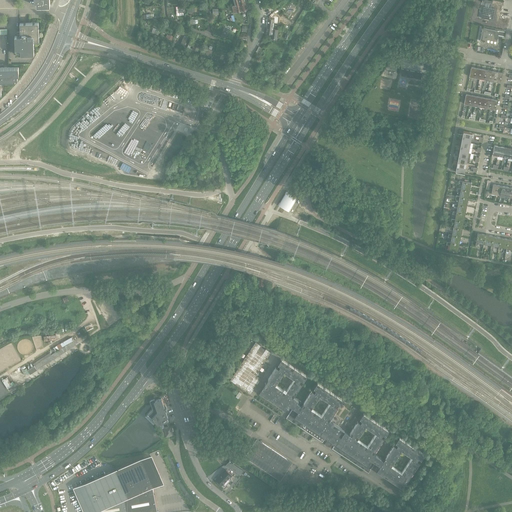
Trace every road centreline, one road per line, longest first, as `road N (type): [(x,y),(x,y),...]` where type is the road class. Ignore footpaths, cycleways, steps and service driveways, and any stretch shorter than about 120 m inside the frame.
road 1 (unclassified): [(0,309),(46,296),(144,293),(186,277),(232,202),(214,123),(231,87)]
road 2 (primary): [(146,377),(307,126)]
road 3 (primary): [(294,124),(141,364)]
road 4 (unclassified): [(231,87),(62,34)]
road 5 (primary): [(141,364),(77,443),(19,480)]
road 6 (primary): [(28,488),(83,452),(146,377)]
road 7 (primary): [(307,126),(393,0)]
road 8 (primary): [(376,0),(298,116)]
road 9 (unclassified): [(58,0),(41,54),(0,105)]
